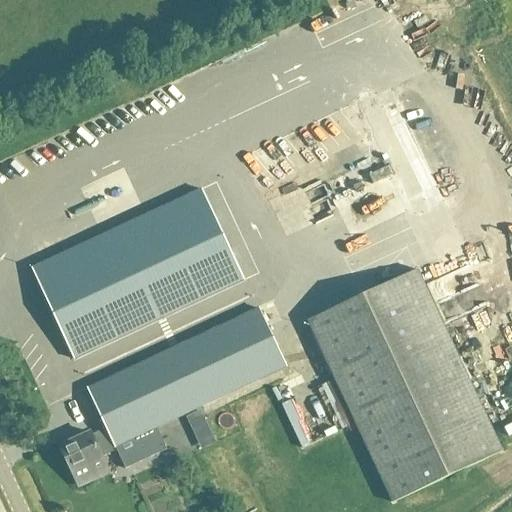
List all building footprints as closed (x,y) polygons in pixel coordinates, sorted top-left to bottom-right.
[(191,98),(202,95),(198,79),(187,82),(191,98)] [(169,150),(179,146),(180,149),(219,132),(211,113),(162,134),(169,150)] [(85,186),(136,164),(129,148),(78,170),(85,186)] [(82,165),(77,154),(53,164),(57,175),(82,165)] [(13,199),(45,184),(41,174),(8,190),(13,199)] [(145,216),(31,269),(74,361),(187,308),(244,281),(201,190),(145,216)] [(0,220),(3,228),(22,219),(14,201),(0,208),(0,220)] [(302,229),(274,242),(278,251),(306,238),(302,229)] [(502,453),(416,271),(307,322),(393,504),(502,453)] [(90,433),(59,448),(77,487),(80,486),(85,486),(89,484),(92,480),(108,472),(101,458),(116,451),(125,470),(167,450),(157,428),(184,415),(208,404),(285,368),(258,309),(87,389),(105,428),(90,434),(90,433)] [(200,412),(186,418),(191,429),(205,422),(200,412)] [(213,422),(194,429),(203,453),(222,446),(213,422)] [(223,448),(202,454),(205,464),(226,458),(223,448)] [(148,511),(179,511),(168,483),(141,493),(148,511)]
